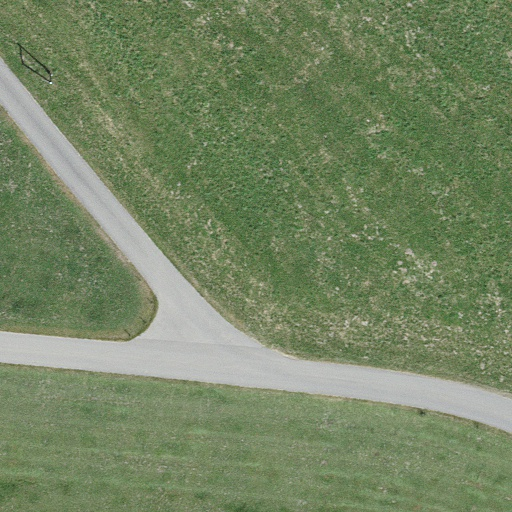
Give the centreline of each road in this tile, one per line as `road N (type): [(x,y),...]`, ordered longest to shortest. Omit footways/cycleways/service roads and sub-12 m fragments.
road 1 (track): [(511,413),(471,396),(332,376),(0,344)]
road 2 (track): [(0,74),(103,204),(253,369)]
